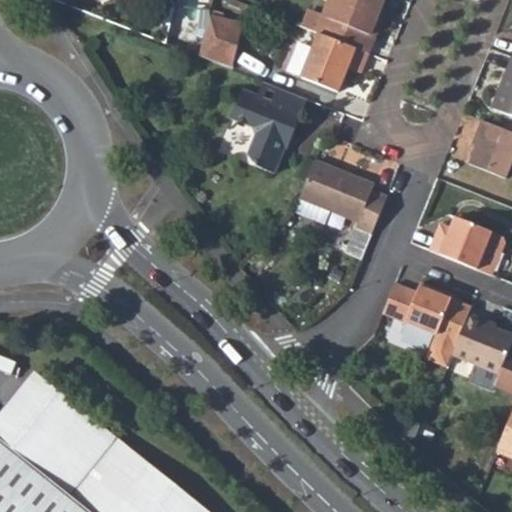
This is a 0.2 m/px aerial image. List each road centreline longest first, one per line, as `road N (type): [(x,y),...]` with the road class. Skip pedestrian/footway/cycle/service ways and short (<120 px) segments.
road 1 (tertiary): [(30,267),(111,297),(332,511)]
road 2 (tertiary): [(283,397),(126,244),(91,196)]
road 3 (residential): [(435,0),(382,127),(437,150)]
road 4 (residential): [(283,397),(380,290),(396,251)]
road 5 (tertiary): [(91,196),(95,165),(83,119),(53,84),(10,64)]
road 6 (residential): [(437,150),(498,0)]
road 7 (tertiary): [(396,511),(283,397)]
road 8 (residential): [(511,299),(396,251)]
